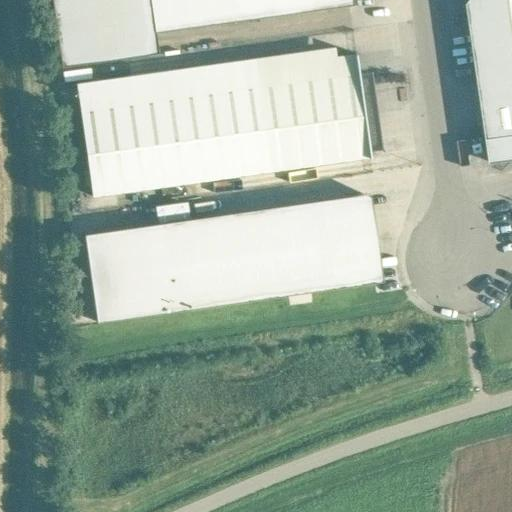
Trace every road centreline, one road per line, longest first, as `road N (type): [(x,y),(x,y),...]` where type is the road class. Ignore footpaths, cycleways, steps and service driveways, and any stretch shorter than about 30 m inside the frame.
road 1 (track): [(40,511),(42,123),(22,0)]
road 2 (unclassified): [(190,511),(337,451),(511,400)]
road 3 (unclassified): [(455,267),(417,0)]
